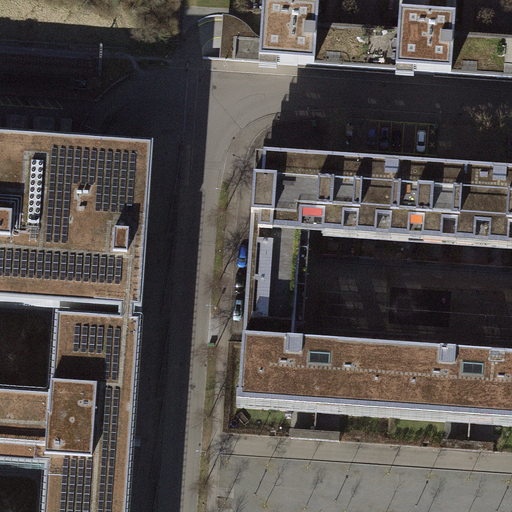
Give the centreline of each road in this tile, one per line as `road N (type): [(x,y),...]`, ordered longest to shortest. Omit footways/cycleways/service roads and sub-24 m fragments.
road 1 (residential): [(184,440),(209,87)]
road 2 (residential): [(184,440),(511,463)]
road 3 (residential): [(511,106),(209,87)]
